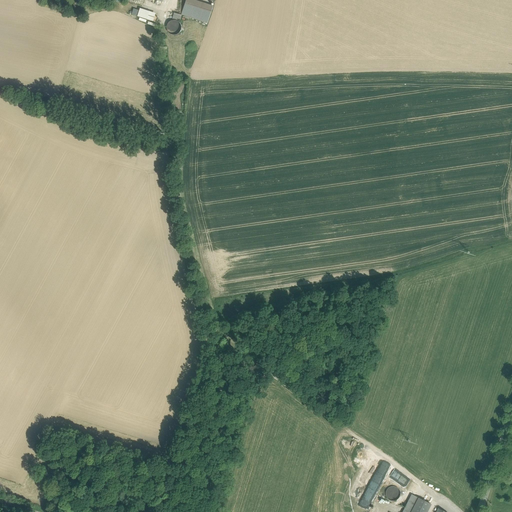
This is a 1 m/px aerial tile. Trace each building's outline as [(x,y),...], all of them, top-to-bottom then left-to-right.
[(185,0),(181,15),(208,22),(213,5),(196,0),(185,0)] [(132,14),(153,21),(156,12),(140,8),(139,10),(133,8),(132,14)] [(181,30),(181,27),(181,24),(179,22),(177,20),(174,20),(171,21),(168,22),(167,25),(166,27),(167,30),(169,33),(171,34),(174,35),(177,34),(179,33),(181,30)] [(413,491),(416,486),(373,454),(368,461),(401,486),(403,483),(406,485),(405,485),(413,491)] [(400,496),(400,494),(400,491),(398,488),(396,487),(393,486),(390,487),(388,489),(386,491),(386,494),(386,497),(388,499),(390,500),(393,501),(396,500),(398,499),(400,496)] [(373,489),(364,490),(365,504),(368,504),(367,501),(374,501),(373,489)] [(412,494),(402,511),(411,511),(418,498),(412,494)] [(418,498),(411,511),(422,511),(428,503),(418,498)] [(428,503),(422,511),(427,511),(431,504),(428,503)]
